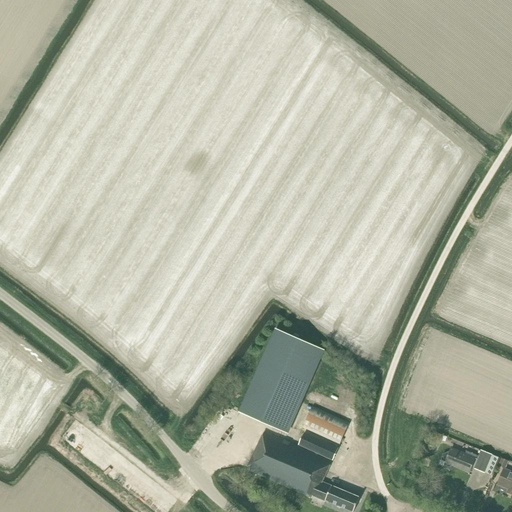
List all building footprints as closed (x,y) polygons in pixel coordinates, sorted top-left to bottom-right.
[(240,414),(287,434),(323,350),(276,330),(240,414)] [(350,423),(313,406),(303,428),(340,445),(350,423)] [(299,445),(316,453),(315,455),(279,438),(271,435),(264,432),(247,470),(248,470),(312,498),(312,499),(313,496),(326,501),(326,500),(352,511),(353,511),(360,498),(322,482),(332,462),(318,455),(318,453),(333,460),(338,448),(304,433),(299,445)] [(435,433),(432,440),(440,443),(442,435),(435,433)] [(478,457),(466,452),(465,454),(451,448),(446,463),(469,472),(470,471),(472,472),(474,468),(491,476),(498,457),(481,450),(478,457)] [(501,458),(498,465),(505,468),(509,461),(501,458)] [(504,469),(498,484),(511,490),(511,472),(507,471),(504,469)]
